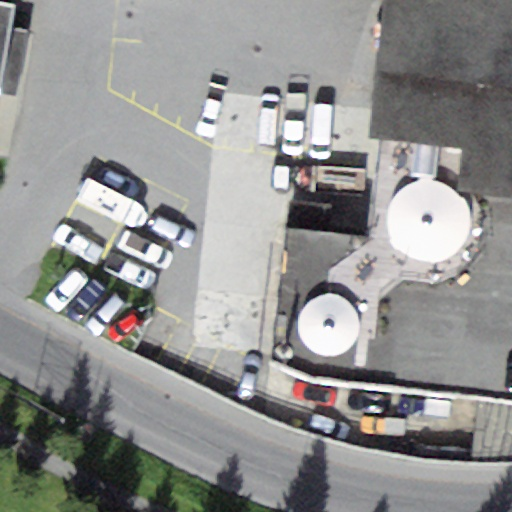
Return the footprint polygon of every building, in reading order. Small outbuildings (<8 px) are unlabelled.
[(0,0),(0,81),(12,5),(0,2),(0,0)] [(511,0),(384,0),(368,137),(461,147),(511,153),(511,0)] [(511,153),(461,147),(456,191),(511,197),(511,153)] [(445,186),(430,182),(414,184),(400,192),(391,204),(386,219),(388,235),(396,249),(409,259),(424,263),(440,261),(454,253),(464,241),(468,225),(466,209),(458,196),(445,186)] [(328,296),(318,298),(310,303),(303,310),(299,318),(298,328),(300,337),(305,345),(312,352),(320,356),(330,357),(339,355),(347,350),(354,344),(358,335),(359,326),(357,316),(353,308),(346,302),(337,298),(328,296)]
